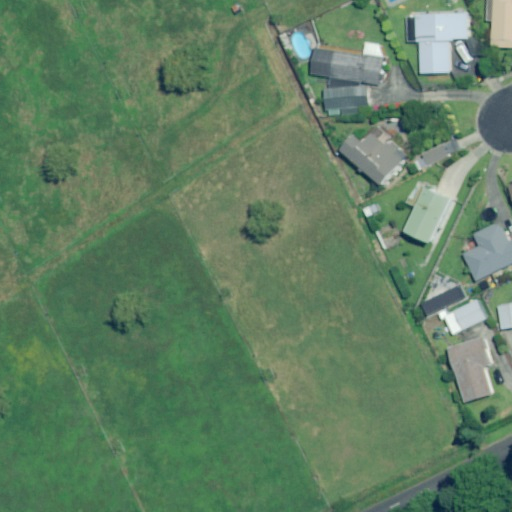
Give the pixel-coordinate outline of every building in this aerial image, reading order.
[(511,49),(511,0),(489,0),(489,22),(496,23),(495,49),(511,49)] [(471,41),(470,15),(419,16),(409,17),(410,44),(423,44),(424,75),(453,75),(453,42),(471,41)] [(328,90),(329,113),(372,111),(371,88),(366,88),(366,85),(385,87),(389,61),(319,51),(315,77),(335,80),(333,89),(328,90)] [(368,143),(359,136),(346,152),(386,187),(411,160),(379,131),(368,143)] [(453,157),(446,145),(426,157),(433,169),(453,157)] [(457,202),(420,185),(411,204),(422,209),(411,234),(436,246),(457,202)] [(511,244),(503,226),(478,237),(483,249),(467,256),(479,283),(511,267),(511,244)] [(479,296),(442,314),(445,322),(449,320),(457,337),(491,320),(479,296)] [(511,330),(511,306),(502,308),(505,331),(511,330)] [(496,366),(488,340),(452,351),(469,405),(496,396),(488,368),(496,366)]
